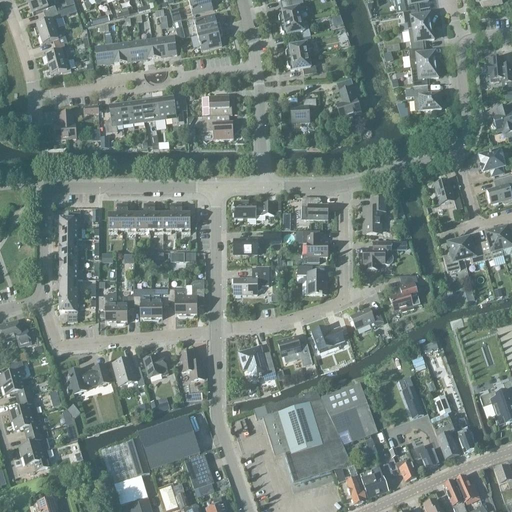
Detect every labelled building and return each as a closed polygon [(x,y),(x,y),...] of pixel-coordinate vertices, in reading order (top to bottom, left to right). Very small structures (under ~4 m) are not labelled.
[(29,6),(33,16),(43,12),(45,18),(57,13),(55,7),(53,8),(49,0),(38,0),(39,2),(29,6)] [(81,0),(85,10),(86,12),(91,9),(89,3),(93,1),(93,0),(81,0)] [(213,0),(192,0),(188,1),(193,17),(213,11),(210,2),(213,1),(213,0)] [(428,3),(427,0),(402,0),(404,7),(402,8),(403,14),(418,12),(417,5),(428,3)] [(474,0),(476,5),(482,4),(483,10),(503,5),(501,0),(474,0)] [(305,13),(303,2),(290,5),(291,11),(279,13),(280,16),(279,18),(278,19),(280,26),(302,21),(300,14),(305,13)] [(419,18),(418,12),(403,14),(404,20),(405,26),(407,25),(409,32),(432,29),(430,16),(419,18)] [(59,19),(57,13),(45,18),(47,23),(36,26),(37,30),(34,30),(37,37),(39,36),(59,30),(56,20),(59,19)] [(194,21),(197,37),(221,31),(220,25),(217,26),(214,16),(194,21)] [(281,33),(282,34),(284,34),(284,37),(297,35),(298,41),(311,38),(308,27),(303,28),(302,21),(280,26),(281,33)] [(432,29),(409,32),(410,45),(411,51),(424,49),(423,43),(434,41),(432,29)] [(39,36),(43,46),(53,43),(55,48),(64,46),(68,45),(64,34),(61,35),(59,30),(39,36)] [(197,37),(201,52),(222,48),(220,38),(222,37),(221,31),(197,37)] [(175,38),(163,40),(166,58),(177,57),(175,38)] [(286,52),(286,54),(287,61),(309,57),(308,50),(313,50),(311,38),(298,41),(299,46),(287,48),(287,51),(286,52)] [(163,40),(152,41),(154,60),(166,58),(163,40)] [(152,41),(140,43),(143,61),(154,60),(152,41)] [(140,43),(129,44),(132,63),(143,61),(140,43)] [(129,44),(118,46),(120,64),(132,63),(129,44)] [(55,48),(57,54),(46,57),(48,67),(68,62),(64,46),(55,48)] [(118,46),(106,47),(109,66),(120,64),(118,46)] [(109,66),(106,47),(95,49),(97,68),(109,66)] [(411,51),(409,51),(410,57),(411,70),(437,67),(436,55),(425,56),(424,49),(411,51)] [(391,54),(383,56),(386,64),(393,62),(391,54)] [(310,64),(309,57),(287,61),(288,68),(289,69),(290,70),(291,73),(303,71),(304,77),(317,75),(315,64),(310,64)] [(201,58),(193,58),(192,70),(206,70),(206,66),(201,66),(201,58)] [(488,66),(488,77),(489,77),(490,76),(491,81),(491,84),(499,84),(499,80),(502,80),(502,84),(503,89),(511,88),(511,72),(511,66),(504,67),(503,60),(502,60),(501,59),(500,59),(497,59),(496,60),(495,61),(489,61),(490,66),(488,67),(488,66)] [(68,62),(48,67),(51,77),(71,72),(68,62)] [(437,67),(411,70),(412,82),(413,88),(428,87),(427,80),(439,79),(437,67)] [(336,106),(341,121),(361,114),(356,100),(354,101),(351,89),(353,89),(350,81),(337,85),(340,93),(339,93),(342,100),(343,100),(344,104),(336,106)] [(413,91),(405,92),(406,100),(414,100),(415,113),(432,111),(432,112),(441,111),(441,101),(439,101),(439,97),(440,97),(429,98),(428,91),(413,92),(413,91)] [(229,98),(209,99),(210,118),(222,118),(232,117),(232,109),(230,109),(229,98)] [(144,124),(155,123),(152,100),(148,101),(149,103),(142,104),(144,124)] [(152,100),(155,123),(166,121),(163,101),(156,102),(156,100),(152,100)] [(166,121),(172,120),(173,126),(184,125),(183,112),(176,113),(174,100),(163,101),(166,121)] [(304,101),(304,108),(291,109),(292,125),(310,125),(309,108),(316,108),(316,101),(304,101)] [(134,125),(131,103),(127,104),(127,106),(120,107),(123,127),(134,125)] [(144,124),(142,104),(135,105),(135,103),(131,103),(134,125),(144,124)] [(511,106),(497,111),(499,117),(493,119),(494,123),(493,125),(493,127),(494,129),(496,130),(497,134),(504,132),(505,136),(506,135),(507,139),(509,141),(511,139),(511,106)] [(123,127),(120,107),(109,109),(111,122),(104,123),(106,135),(118,134),(117,128),(123,127)] [(54,127),(55,142),(77,141),(75,126),(73,126),(73,114),(60,115),(60,127),(54,127)] [(206,118),(202,118),(203,133),(207,133),(213,133),(213,142),(234,141),(233,125),(222,125),(222,118),(210,118),(206,118)] [(478,157),(480,164),(481,163),(482,167),(480,167),(482,173),(484,172),(484,174),(490,172),(492,178),(504,175),(502,169),(504,168),(502,161),(504,160),(502,153),(500,154),(499,153),(491,155),(491,153),(478,157)] [(499,189),(487,192),(491,206),(502,203),(503,205),(505,206),(511,204),(511,203),(511,201),(511,200),(509,191),(511,189),(511,179),(511,178),(497,182),(499,189)] [(463,211),(459,195),(453,197),(449,182),(434,186),(439,207),(454,203),(457,212),(463,211)] [(303,208),(302,221),(308,221),(328,222),(328,207),(320,207),(320,200),(303,199),(303,208)] [(382,214),(386,214),(386,200),(371,200),(371,210),(363,210),(364,236),(377,236),(377,229),(382,229),(382,214)] [(256,208),(256,204),(234,204),(234,220),(248,220),(248,225),(256,225),(256,213),(262,213),(262,216),(265,217),(274,217),(274,206),(262,206),(262,208),(256,208)] [(121,211),(117,211),(117,216),(109,216),(109,235),(117,235),(117,232),(123,232),(123,216),(123,213),(121,213),(121,211)] [(128,216),(128,211),(124,211),(124,213),(123,213),(123,216),(123,232),(128,232),(128,235),(136,235),(136,216),(128,216)] [(148,211),(144,211),(144,215),(136,216),(136,235),(144,235),(144,232),(150,232),(150,215),(150,213),(148,213),(148,211)] [(155,215),(155,211),(151,211),(151,213),(150,213),(150,215),(150,232),(155,232),(155,235),(163,235),(163,215),(155,215)] [(171,215),(163,215),(163,235),(171,235),(171,232),(177,232),(177,215),(177,213),(175,213),(175,211),(171,211),(171,215)] [(182,215),(182,211),(178,211),(178,213),(177,213),(177,215),(177,232),(182,232),(182,235),(191,235),(190,215),(182,215)] [(69,220),(60,220),(60,231),(78,231),(84,231),(84,220),(81,220),(81,214),(69,214),(69,220)] [(497,232),(502,252),(504,257),(511,255),(511,241),(508,229),(497,232)] [(78,231),(60,231),(60,241),(78,241),(78,231)] [(485,262),(503,257),(502,252),(497,232),(486,235),(488,244),(480,246),(481,250),(481,249),(485,262)] [(308,245),(308,259),(328,259),(328,245),(324,245),(323,242),(320,242),(320,233),(303,233),(303,245),(308,245)] [(264,234),(264,243),(280,243),(280,234),(264,234)] [(481,249),(481,250),(473,252),(470,240),(459,242),(464,262),(470,260),(471,266),(485,262),(481,249)] [(78,241),(60,241),(60,251),(78,251),(78,241)] [(258,257),(258,241),(234,241),(234,257),(258,257)] [(443,260),(447,275),(460,271),(458,263),(464,262),(459,242),(448,245),(449,248),(447,248),(448,254),(447,259),(443,260)] [(367,271),(378,271),(378,265),(384,265),(384,266),(385,267),(386,267),(387,268),(388,268),(389,268),(390,268),(391,267),(392,267),(393,266),(394,266),(394,265),(394,264),(395,264),(395,262),(395,261),(395,260),(395,259),(394,258),(393,257),(393,256),(391,256),(391,250),(391,244),(377,244),(377,251),(364,251),(364,265),(367,265),(367,271)] [(78,251),(60,251),(60,261),(78,262),(78,251)] [(196,255),(186,255),(186,264),(192,264),(192,265),(196,265),(196,255)] [(78,272),(83,272),(84,272),(84,262),(78,262),(60,261),(60,272),(78,272)] [(309,297),(326,297),(326,274),(312,274),(312,268),(297,268),(297,277),(309,277),(309,297)] [(234,280),(234,297),(257,297),(257,288),(269,288),(269,270),(252,270),(252,280),(234,280)] [(83,272),(78,272),(60,272),(60,282),(78,282),(83,282),(83,272)] [(394,313),(402,311),(403,314),(414,311),(413,308),(421,305),(416,289),(419,288),(416,279),(400,278),(403,288),(400,289),(402,296),(390,299),(394,313)] [(78,282),(60,282),(60,292),(78,292),(78,282)] [(193,286),(193,287),(193,297),(186,297),(187,319),(193,319),(195,317),(198,317),(197,308),(204,308),(204,283),(197,283),(196,283),(195,283),(194,284),(193,285),(193,286)] [(175,291),(169,291),(169,295),(169,304),(175,304),(175,318),(178,318),(179,319),(187,319),(186,297),(186,291),(180,291),(175,291)] [(78,292),(60,292),(60,302),(78,302),(78,292)] [(106,298),(99,298),(99,311),(106,311),(106,325),(108,325),(110,326),(117,326),(117,305),(116,295),(109,295),(106,298)] [(145,295),(140,295),(134,295),(134,298),(134,308),(140,308),(140,321),(143,321),(145,323),(152,323),(151,301),(145,301),(145,295)] [(169,307),(169,304),(169,295),(157,295),(157,301),(151,301),(152,323),(159,323),(160,321),(163,321),(162,307),(169,307)] [(123,305),(117,305),(117,326),(124,326),(125,325),(128,325),(128,311),(134,311),(134,308),(134,298),(123,298),(123,305)] [(60,313),(68,313),(68,325),(78,324),(78,302),(60,302),(60,313)] [(350,318),(356,332),(369,326),(371,331),(384,325),(379,314),(372,317),(369,310),(350,318)] [(0,338),(2,345),(17,340),(20,349),(31,346),(27,332),(20,333),(17,323),(0,327),(0,338)] [(94,323),(84,324),(85,333),(95,333),(94,323)] [(327,329),(312,334),(319,352),(344,343),(339,330),(329,334),(327,329)] [(297,339),(278,344),(282,358),(283,358),(285,365),(297,362),(296,359),(300,358),(301,361),(303,369),(312,367),(306,342),(298,344),(297,339)] [(438,350),(436,343),(424,348),(426,355),(438,350)] [(253,380),(255,380),(257,380),(276,375),(270,354),(258,358),(256,350),(239,355),(241,364),(246,363),(249,375),(250,377),(251,379),(253,380)] [(205,381),(203,366),(203,363),(195,364),(194,353),(180,355),(181,365),(177,365),(178,373),(182,373),(182,375),(190,374),(191,382),(205,381)] [(144,361),(149,380),(161,376),(162,378),(169,376),(164,360),(158,361),(157,357),(144,361)] [(145,387),(141,373),(135,374),(131,360),(113,365),(119,388),(137,383),(139,389),(145,387)] [(12,374),(0,377),(0,382),(2,388),(3,388),(22,382),(20,376),(25,375),(22,363),(10,367),(12,374)] [(98,388),(109,385),(104,367),(93,370),(94,373),(83,376),(82,372),(67,376),(70,387),(70,388),(68,389),(68,391),(68,393),(69,394),(70,395),(72,395),(73,396),(87,392),(86,389),(98,386),(98,388)] [(410,379),(399,383),(407,406),(413,421),(424,417),(410,379)] [(22,382),(3,388),(6,398),(18,394),(20,402),(32,398),(29,387),(27,381),(22,382)] [(497,398),(495,394),(480,399),(483,410),(493,406),(497,418),(494,418),(497,428),(506,425),(507,426),(511,424),(511,384),(503,387),(506,395),(497,398)] [(360,385),(320,400),(337,435),(346,433),(351,444),(378,434),(360,385)] [(317,392),(254,412),(254,414),(257,422),(263,420),(275,458),(285,455),(294,486),(334,474),(348,469),(352,468),(340,441),(337,435),(320,400),(317,392)] [(202,394),(195,395),(196,402),(203,402),(202,394)] [(434,401),(440,418),(451,414),(445,397),(434,401)] [(22,409),(9,413),(12,424),(13,423),(38,416),(37,409),(35,410),(32,398),(20,402),(22,409)] [(158,402),(150,404),(153,416),(170,411),(168,404),(159,407),(158,402)] [(72,419),(80,414),(74,406),(66,411),(72,419)] [(13,423),(16,433),(22,431),(25,439),(42,434),(39,423),(40,423),(38,416),(13,423)] [(187,418),(139,435),(152,472),(200,455),(187,418)] [(451,435),(454,433),(449,420),(432,427),(435,435),(445,462),(459,457),(451,435)] [(459,439),(465,455),(476,451),(470,435),(467,436),(466,431),(458,434),(460,439),(459,439)] [(19,449),(22,459),(23,458),(42,453),(49,451),(46,441),(44,441),(42,434),(25,439),(27,446),(19,449)] [(113,488),(115,487),(142,479),(149,476),(139,441),(102,452),(113,488)] [(423,448),(412,453),(415,461),(421,458),(427,472),(439,467),(433,452),(426,455),(423,448)] [(23,458),(26,468),(32,466),(35,474),(52,469),(49,457),(47,452),(42,453),(23,458)] [(194,492),(203,489),(214,485),(204,456),(185,463),(194,492)] [(402,476),(406,484),(417,479),(412,465),(408,466),(406,462),(398,465),(400,469),(399,470),(402,476)] [(353,468),(352,468),(348,469),(352,481),(346,483),(355,507),(367,502),(359,481),(360,481),(359,479),(358,479),(355,470),(353,468)] [(508,484),(510,490),(511,489),(511,479),(508,468),(495,473),(500,487),(508,484)] [(360,477),(363,486),(368,500),(389,493),(383,479),(380,469),(360,477)] [(467,477),(455,482),(464,505),(476,500),(467,477)] [(121,508),(116,510),(116,511),(151,511),(142,479),(115,487),(121,508)] [(76,492),(73,482),(67,484),(71,494),(76,492)] [(453,483),(443,487),(452,507),(454,511),(466,511),(465,509),(462,503),(453,483)] [(183,510),(183,511),(200,511),(196,511),(190,511),(182,486),(173,488),(181,511),(183,510)] [(206,511),(227,511),(228,511),(225,504),(222,505),(220,499),(214,502),(215,508),(206,511)] [(37,504),(39,511),(56,511),(53,500),(37,504)] [(442,511),(440,511),(436,502),(424,507),(425,511),(442,511)]
